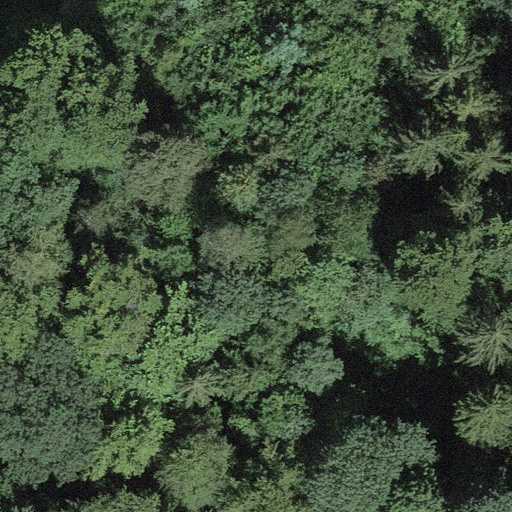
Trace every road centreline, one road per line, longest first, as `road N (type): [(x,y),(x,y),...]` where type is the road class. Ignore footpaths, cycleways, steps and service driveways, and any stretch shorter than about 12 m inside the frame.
road 1 (track): [(193,511),(0,363)]
road 2 (track): [(0,200),(87,0)]
